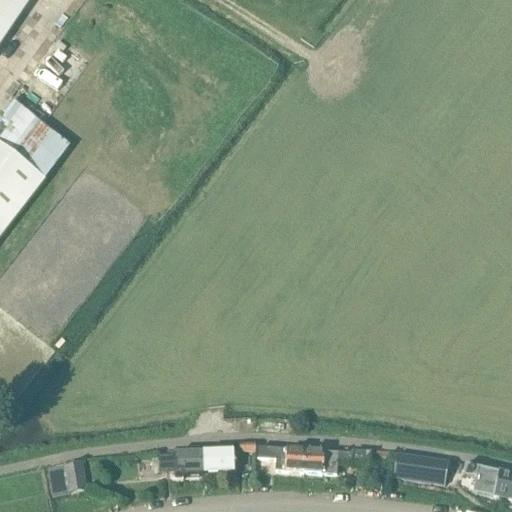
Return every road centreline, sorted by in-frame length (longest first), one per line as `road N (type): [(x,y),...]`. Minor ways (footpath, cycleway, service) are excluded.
road 1 (unclassified): [(511,469),(346,444),(261,441),(187,444),(0,477)]
road 2 (unclassified): [(391,511),(336,505),(224,511)]
